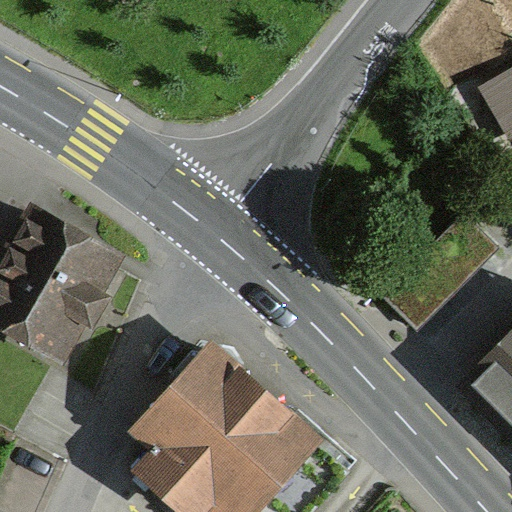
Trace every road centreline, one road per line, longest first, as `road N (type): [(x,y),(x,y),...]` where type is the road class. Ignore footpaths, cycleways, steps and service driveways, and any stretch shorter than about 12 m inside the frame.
road 1 (primary): [(490,511),(213,228)]
road 2 (residential): [(72,511),(128,366),(213,228)]
road 3 (tertiary): [(213,228),(403,0)]
road 4 (primary): [(213,228),(0,85)]
